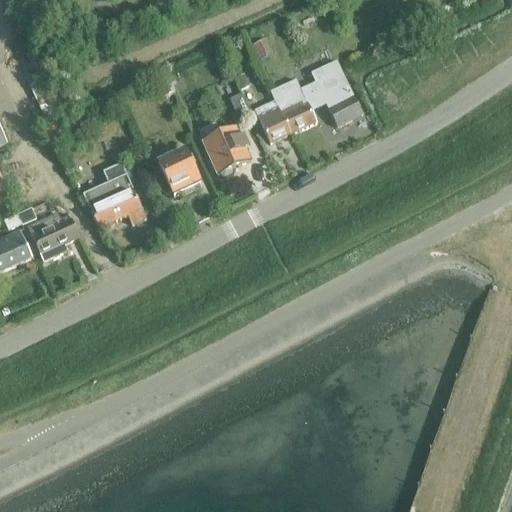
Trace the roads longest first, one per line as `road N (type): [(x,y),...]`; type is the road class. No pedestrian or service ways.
road 1 (unclassified): [(0,348),(511,75)]
road 2 (unclassified): [(93,418),(511,195)]
road 3 (track): [(437,511),(506,291),(502,200)]
